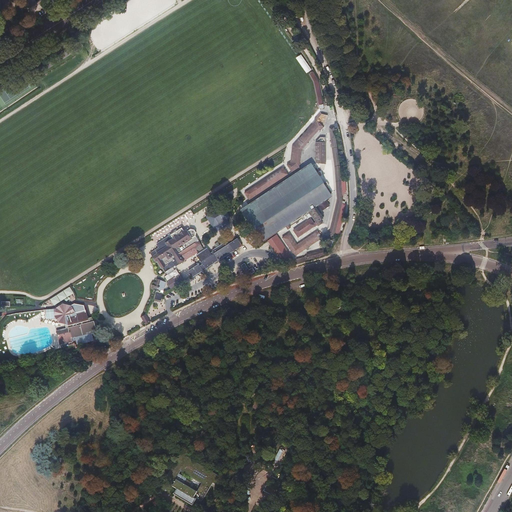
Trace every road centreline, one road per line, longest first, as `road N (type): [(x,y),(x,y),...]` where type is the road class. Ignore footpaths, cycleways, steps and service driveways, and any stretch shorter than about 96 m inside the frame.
road 1 (unclassified): [(343,261),(245,288),(162,326),(78,378),(0,447)]
road 2 (unknown): [(481,244),(479,218),(441,164),(375,108),(355,55),(354,0)]
road 3 (unclassified): [(343,261),(353,194),(347,146),(310,39)]
road 4 (unknown): [(511,113),(376,0)]
road 5 (unknown): [(110,0),(8,66),(0,59)]
